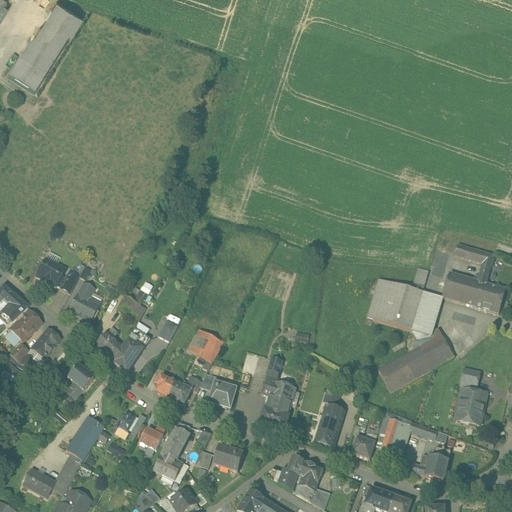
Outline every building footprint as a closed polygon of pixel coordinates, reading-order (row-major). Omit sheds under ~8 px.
[(82,18),(56,2),(40,28),(66,44),(82,18)] [(40,28),(8,79),(34,95),(66,44),(40,28)] [(486,254),(458,246),(455,257),(482,265),(486,254)] [(479,277),(470,307),(499,316),(506,291),(486,285),(494,257),(486,254),(482,265),(479,277)] [(54,267),(45,262),(36,278),(43,282),(42,284),(48,287),(49,285),(56,289),(57,287),(60,289),(65,281),(61,279),(65,271),(56,267),(54,267)] [(85,268),(79,279),(85,282),(90,271),(85,268)] [(429,273),(418,269),(414,284),(425,287),(429,273)] [(60,289),(60,290),(70,296),(79,280),(68,274),(65,281),(60,289)] [(475,282),(450,274),(442,299),(470,307),(479,277),(476,276),(475,282)] [(412,290),(379,280),(367,319),(411,332),(423,293),(412,290)] [(425,287),(414,284),(412,290),(423,293),(425,287)] [(84,285),(68,315),(69,316),(81,322),(89,326),(100,304),(90,299),(91,296),(94,290),(84,285)] [(18,300),(3,288),(0,291),(0,301),(4,305),(9,310),(18,300)] [(432,333),(442,299),(423,293),(411,332),(431,337),(432,333)] [(144,302),(131,294),(128,299),(138,305),(141,307),(144,302)] [(128,299),(125,298),(117,311),(129,319),(138,305),(128,299)] [(28,309),(18,300),(9,310),(10,311),(1,321),(9,328),(16,321),(22,315),(28,309)] [(141,307),(138,305),(129,319),(138,324),(146,310),(141,307)] [(28,311),(23,316),(22,315),(16,321),(17,322),(9,331),(23,345),(43,325),(28,311)] [(167,322),(158,338),(170,344),(178,328),(167,322)] [(413,351),(441,335),(439,329),(432,333),(431,337),(411,332),(417,341),(410,346),(413,351)] [(48,330),(31,350),(39,357),(38,358),(41,361),(42,359),(44,361),(49,355),(60,341),(48,330)] [(136,332),(123,350),(114,366),(127,376),(151,341),(136,332)] [(200,332),(188,353),(213,366),(224,345),(200,332)] [(295,333),(294,341),(307,343),(308,335),(295,333)] [(106,335),(94,348),(114,366),(123,350),(106,335)] [(390,393),(454,358),(448,347),(441,335),(413,351),(378,371),(390,393)] [(21,346),(10,357),(19,366),(26,357),(29,354),(21,346)] [(41,361),(38,358),(39,357),(31,350),(29,354),(26,357),(33,363),(27,370),(40,377),(48,369),(42,365),(44,361),(42,359),(41,361)] [(26,357),(19,366),(27,370),(33,363),(26,357)] [(283,364),(272,361),(266,381),(275,384),(276,384),(277,384),(283,364)] [(93,381),(77,368),(67,381),(68,381),(73,386),(82,394),(93,381)] [(480,374),(465,371),(461,386),(477,390),(480,374)] [(177,383),(162,376),(156,387),(159,389),(156,394),(168,400),(177,383)] [(218,379),(207,376),(202,385),(200,389),(213,393),(216,384),(217,384),(218,379)] [(188,385),(183,382),(181,385),(177,383),(168,400),(184,408),(192,393),(193,393),(194,392),(197,394),(200,389),(202,385),(191,379),(188,385)] [(275,384),(266,381),(262,396),(271,399),(275,384)] [(217,384),(216,384),(213,393),(209,404),(231,411),(237,390),(217,384)] [(296,390),(277,384),(276,384),(275,384),(271,399),(267,411),(265,410),(259,427),(284,435),(289,417),(288,417),(291,407),(295,408),(300,394),(295,393),(296,390)] [(73,386),(66,395),(75,403),(82,394),(73,386)] [(340,392),(329,389),(323,407),(326,408),(326,407),(335,410),(340,392)] [(487,396),(463,391),(456,422),(480,427),(487,396)] [(335,410),(326,407),(326,408),(314,444),(334,450),(345,413),(335,410)] [(135,419),(127,414),(124,418),(121,417),(112,433),(117,436),(120,437),(123,436),(126,435),(128,433),(135,419)] [(140,416),(133,429),(135,430),(133,433),(137,435),(146,420),(140,416)] [(391,421),(411,427),(412,423),(392,417),(391,421)] [(88,418),(66,452),(70,455),(76,459),(74,463),(81,466),(83,463),(82,463),(104,430),(88,418)] [(410,435),(413,428),(411,427),(391,421),(382,449),(391,452),(404,456),(410,435)] [(425,428),(412,423),(411,427),(413,428),(410,435),(421,439),(425,428)] [(190,428),(178,424),(174,431),(188,436),(190,428)] [(361,428),(356,426),(353,435),(358,437),(361,428)] [(158,427),(155,433),(147,429),(140,444),(156,452),(163,438),(162,437),(165,431),(158,427)] [(374,431),(369,430),(367,434),(372,436),(370,443),(375,445),(379,433),(374,431)] [(174,431),(163,454),(176,461),(189,437),(188,436),(174,431)] [(203,432),(198,440),(206,444),(211,434),(203,432)] [(370,443),(358,439),(353,456),(370,461),(375,445),(370,443)] [(110,443),(106,452),(122,459),(126,450),(110,443)] [(244,455),(219,447),(213,466),(238,473),(244,455)] [(433,460),(423,457),(420,468),(412,466),(410,475),(425,479),(443,483),(451,452),(445,451),(445,450),(443,449),(443,450),(436,449),(433,460)] [(202,453),(194,466),(208,471),(213,457),(202,453)] [(176,461),(163,454),(154,472),(162,476),(174,483),(184,465),(176,461)] [(70,455),(54,484),(55,485),(52,491),(63,497),(81,466),(74,463),(76,459),(70,455)] [(306,464),(293,459),(289,473),(294,474),(301,477),(306,464)] [(323,470),(306,464),(301,477),(308,480),(318,483),(323,470)] [(184,465),(174,483),(180,485),(187,470),(190,474),(193,468),(190,466),(189,467),(184,465)] [(54,484),(31,471),(22,486),(47,500),(52,491),(55,485),(54,484)] [(273,471),(265,478),(278,485),(282,476),(273,471)] [(288,477),(282,476),(278,485),(295,495),(298,485),(291,482),(294,474),(289,473),(288,477)] [(301,477),(294,474),(291,482),(298,485),(301,477)] [(174,483),(162,476),(159,482),(171,489),(174,483)] [(308,480),(301,477),(298,485),(295,495),(311,504),(312,500),(300,495),(303,487),(305,482),(307,483),(308,480)] [(318,483),(308,480),(307,483),(305,482),(303,487),(315,492),(316,490),(318,483)] [(315,492),(303,487),(300,495),(312,500),(315,492)] [(371,489),(365,487),(362,497),(367,499),(371,489)] [(382,493),(371,489),(367,499),(365,506),(375,510),(379,511),(390,511),(396,498),(382,493)] [(330,495),(316,490),(315,492),(312,500),(311,504),(324,511),(330,495)] [(160,500),(152,491),(146,497),(155,505),(160,500)] [(187,491),(170,503),(177,511),(189,511),(197,506),(187,491)] [(281,511),(264,501),(265,500),(251,491),(237,511),(281,511)] [(146,497),(142,493),(139,499),(147,510),(155,505),(146,497)] [(88,502),(73,495),(73,494),(72,494),(65,508),(70,511),(69,511),(83,511),(89,503),(88,502)] [(409,511),(412,504),(396,498),(390,511),(409,511)] [(147,511),(147,510),(139,499),(135,505),(139,511),(147,511)]
